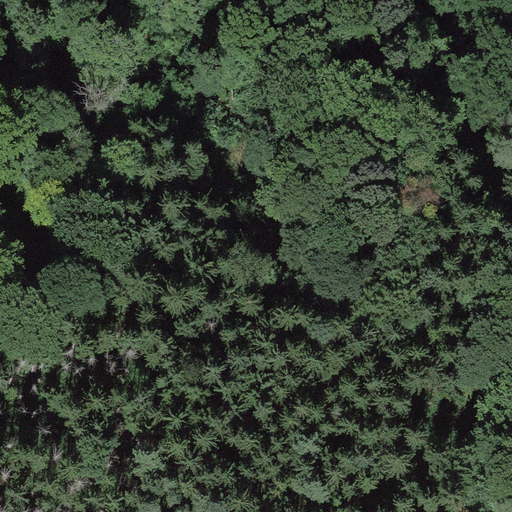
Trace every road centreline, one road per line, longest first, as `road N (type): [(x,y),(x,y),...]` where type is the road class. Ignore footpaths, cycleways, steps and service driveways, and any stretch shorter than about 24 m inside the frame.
road 1 (track): [(359,0),(390,103),(483,217),(494,324),(483,429),(511,442)]
road 2 (track): [(384,0),(511,69)]
